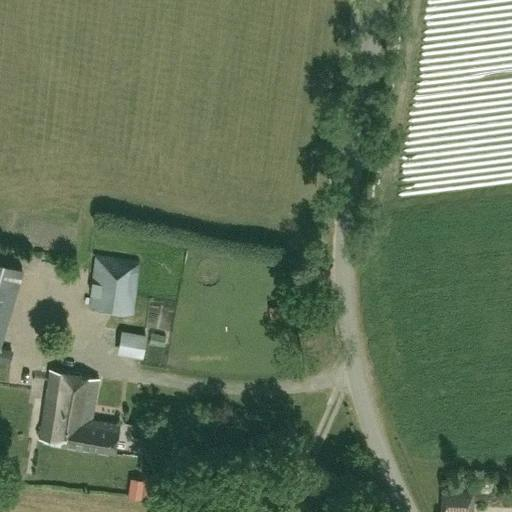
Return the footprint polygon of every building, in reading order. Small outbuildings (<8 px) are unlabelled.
[(133,312),(138,258),(95,254),(89,307),(133,312)] [(0,340),(22,266),(0,260),(0,340)] [(269,307),(270,318),(288,316),(287,304),(269,307)] [(146,334),(122,329),(118,353),(141,358),(146,334)] [(90,425),(91,419),(98,376),(49,368),(38,440),(67,444),(71,421),(90,425)] [(117,424),(91,419),(90,425),(71,421),(67,444),(113,452),(117,424)] [(157,497),(160,480),(142,477),(142,479),(129,477),(126,496),(140,498),(141,494),(157,497)] [(441,488),(439,511),(472,511),(473,489),(441,488)]
